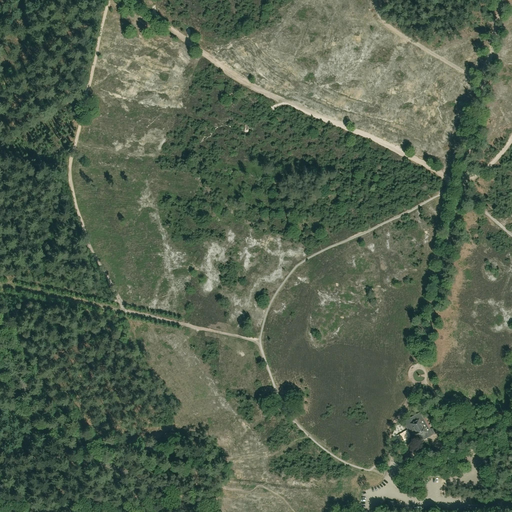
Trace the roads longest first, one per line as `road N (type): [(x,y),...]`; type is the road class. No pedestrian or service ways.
road 1 (track): [(459,187),(400,151),(247,85),(131,0)]
road 2 (tertiary): [(202,511),(86,451),(35,403),(0,338)]
road 3 (track): [(260,341),(126,312)]
road 4 (track): [(126,312),(0,284)]
